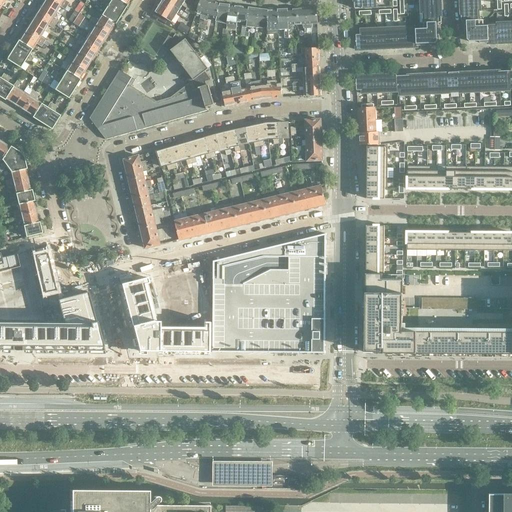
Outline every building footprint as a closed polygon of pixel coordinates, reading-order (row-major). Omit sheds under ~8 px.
[(56,0),(44,0),(42,3),(56,12),(60,6),(64,9),(67,6),(56,0)] [(90,0),(100,6),(105,9),(101,15),(114,23),(115,24),(121,14),(102,2),(99,0),(90,0)] [(127,5),(126,4),(119,0),(110,0),(109,2),(105,0),(103,0),(102,2),(121,14),(127,5)] [(182,5),(173,0),(162,0),(160,3),(177,14),(182,5)] [(173,0),(182,5),(186,8),(190,10),(192,8),(184,2),(185,0),(173,0)] [(205,16),(210,0),(209,0),(200,0),(196,13),(200,14),(199,17),(198,22),(198,24),(197,28),(200,29),(204,19),(205,16)] [(210,0),(205,16),(204,19),(200,29),(203,30),(204,26),(205,26),(207,20),(208,21),(210,17),(216,19),(217,16),(220,4),(210,0)] [(376,7),(375,0),(353,0),(354,8),(355,8),(376,7)] [(481,10),(480,0),(476,0),(460,1),(461,11),(481,10)] [(441,12),(440,2),(420,3),(421,13),(441,12)] [(42,3),(36,13),(55,25),(57,21),(52,18),(56,12),(42,3)] [(160,3),(152,16),(164,24),(167,19),(172,22),(177,14),(160,3)] [(217,16),(216,19),(216,21),(227,24),(229,5),(220,4),(217,16)] [(227,24),(226,29),(236,30),(237,22),(238,23),(240,6),(229,5),(227,24)] [(240,6),(238,23),(242,23),(241,36),(245,36),(246,27),(247,24),(249,7),(240,6)] [(249,7),(247,24),(246,27),(247,27),(256,28),(259,9),(249,7)] [(316,7),(307,8),(307,24),(308,37),(311,37),(311,33),(312,32),(312,24),(317,24),(316,7)] [(297,8),(287,9),(288,22),(288,25),(288,29),(292,29),(293,25),(298,25),(297,8)] [(307,8),(297,8),(298,25),(302,25),(303,28),(304,33),(305,37),(308,37),(307,24),(307,8)] [(259,9),(256,28),(267,28),(267,26),(267,24),(268,10),(259,9)] [(267,24),(267,26),(273,26),(275,30),(278,30),(278,26),(278,23),(277,9),(268,10),(267,24)] [(287,9),(277,9),(278,23),(278,26),(278,30),(284,29),(284,38),(288,38),(288,29),(288,25),(288,22),(287,9)] [(481,11),(481,10),(461,11),(461,21),(463,22),(483,21),(483,20),(479,20),(479,11),(481,11)] [(441,22),(441,12),(421,13),(423,13),(423,22),(419,23),(419,24),(424,24),(426,24),(438,23),(441,22)] [(36,13),(30,22),(44,31),(48,25),(53,28),(55,25),(36,13)] [(79,14),(74,23),(79,26),(85,17),(79,14)] [(92,17),(90,20),(109,32),(114,23),(101,15),(100,15),(97,20),(92,17)] [(92,27),(89,33),(103,42),(109,32),(90,20),(88,24),(92,27)] [(480,43),(479,27),(485,27),(485,26),(483,26),(483,21),(463,22),(464,22),(465,30),(466,30),(467,39),(469,42),(479,41),(479,43),(480,43)] [(30,22),(24,32),(43,44),(47,46),(49,43),(40,37),(44,31),(30,22)] [(509,43),(508,22),(497,23),(498,43),(509,43)] [(186,34),(189,28),(181,23),(178,28),(186,34)] [(438,31),(438,23),(426,24),(424,24),(419,24),(420,29),(416,29),(417,46),(425,45),(425,44),(435,43),(437,41),(437,31),(438,31)] [(498,43),(497,23),(497,25),(488,26),(485,26),(485,27),(479,27),(480,43),(488,43),(488,44),(498,43)] [(397,48),(396,27),(386,28),(387,48),(397,48)] [(407,47),(406,29),(406,30),(406,27),(396,27),(397,48),(407,47)] [(377,49),(376,28),(366,29),(367,49),(377,49)] [(387,48),(386,28),(376,28),(377,49),(387,48)] [(367,49),(366,29),(355,29),(356,35),(356,50),(361,50),(367,49)] [(417,46),(416,29),(415,29),(406,29),(407,47),(417,47),(417,46)] [(24,32),(19,40),(32,49),(32,50),(36,44),(41,47),(45,49),(47,46),(43,44),(24,32)] [(75,38),(78,39),(97,51),(103,42),(89,33),(85,39),(77,34),(75,38)] [(135,80),(119,70),(90,118),(102,126),(106,139),(146,128),(208,110),(207,107),(214,105),(208,85),(206,85),(205,81),(210,80),(210,78),(205,71),(208,69),(199,57),(202,55),(197,49),(195,51),(186,39),(182,41),(176,34),(173,38),(169,36),(171,33),(170,33),(162,47),(163,47),(171,52),(171,51),(192,79),(192,80),(192,81),(170,97),(152,103),(151,98),(147,100),(146,95),(134,88),(133,89),(130,87),(135,80)] [(81,46),(77,52),(91,60),(97,51),(78,39),(76,43),(81,46)] [(18,40),(12,50),(26,59),(31,62),(33,59),(28,55),(32,49),(19,40),(18,41),(18,40)] [(318,48),(305,48),(288,49),(289,54),(305,53),(305,57),(319,56),(318,48)] [(26,59),(12,50),(6,59),(20,68),(24,62),(29,65),(31,62),(26,59)] [(68,55),(66,58),(85,70),(91,60),(77,52),(73,58),(68,55)] [(233,55),(226,56),(228,65),(235,64),(233,55)] [(63,56),(61,60),(69,65),(65,70),(66,71),(66,70),(79,79),(85,70),(66,58),(63,56)] [(319,56),(305,57),(305,63),(292,64),(292,68),(306,67),(319,67),(319,56)] [(319,67),(306,67),(292,68),(292,72),(302,71),(303,77),(306,77),(320,76),(319,67)] [(47,73),(43,70),(38,79),(41,81),(47,73)] [(52,71),(50,74),(55,77),(74,89),(80,79),(79,79),(66,70),(66,71),(62,77),(52,71)] [(492,91),(491,71),(480,72),(481,92),(492,91)] [(502,91),(501,71),(491,71),(492,91),(502,91)] [(510,91),(509,71),(501,71),(502,91),(510,91)] [(460,93),(459,73),(459,72),(448,72),(448,73),(450,93),(450,92),(459,92),(459,93),(460,93)] [(471,92),(470,72),(459,73),(460,93),(471,92)] [(481,92),(480,72),(470,72),(471,92),(481,92)] [(246,87),(242,88),(243,95),(244,102),(253,100),(251,87),(250,83),(248,73),(244,74),(246,87)] [(450,93),(448,73),(438,74),(439,94),(450,93)] [(387,92),(386,74),(376,75),(377,93),(387,92)] [(387,92),(397,92),(396,74),(386,74),(387,92)] [(429,94),(428,74),(417,75),(418,95),(429,94)] [(439,94),(438,74),(428,74),(429,94),(439,94)] [(3,80),(0,85),(0,96),(5,100),(13,86),(7,82),(10,77),(7,75),(3,80)] [(367,93),(366,75),(356,76),(356,90),(357,94),(367,93)] [(377,93),(376,75),(366,75),(367,93),(377,93)] [(408,95),(407,75),(398,76),(399,96),(408,95)] [(418,95),(417,75),(407,75),(408,95),(418,95)] [(234,76),(229,77),(230,83),(231,87),(232,90),(232,91),(233,94),(235,104),(244,102),(242,88),(240,82),(235,83),(234,76)] [(320,76),(306,77),(303,77),(303,87),(306,87),(320,86),(320,76)] [(74,89),(55,77),(49,87),(68,98),(74,89)] [(13,86),(5,100),(14,105),(22,91),(17,88),(20,83),(16,80),(14,83),(13,86)] [(267,84),(261,85),(263,98),(273,97),(272,84),(272,80),(267,81),(267,84)] [(276,80),(272,80),(272,84),(273,97),(278,97),(282,97),(282,95),(282,91),(281,87),(282,87),(282,84),(281,84),(277,84),(276,84),(276,80)] [(254,83),(250,83),(251,87),(253,100),(263,98),(261,85),(260,82),(254,83)] [(320,86),(306,87),(293,87),(293,91),(303,91),(304,96),(321,95),(320,86)] [(23,111),(35,92),(32,90),(31,92),(24,87),(22,91),(14,105),(23,111)] [(231,87),(222,89),(222,92),(225,103),(225,106),(235,104),(233,94),(232,91),(232,90),(231,87)] [(35,92),(23,111),(32,117),(41,103),(41,104),(42,103),(35,99),(39,94),(35,92)] [(41,103),(32,117),(42,123),(50,109),(53,104),(50,102),(47,107),(41,104),(41,103)] [(50,109),(42,123),(51,129),(60,115),(54,112),(57,107),(53,104),(50,109)] [(375,120),(374,108),(358,109),(358,110),(357,111),(358,115),(359,116),(359,120),(375,120)] [(300,126),(300,131),(321,130),(320,119),(305,120),(305,123),(304,123),(305,126),(300,126)] [(376,132),(375,120),(359,120),(359,126),(358,127),(358,131),(359,131),(360,133),(376,132)] [(266,123),(256,126),(261,146),(264,145),(263,141),(269,139),(266,123)] [(278,123),(266,123),(269,139),(273,139),(274,144),(278,144),(278,123)] [(288,123),(278,123),(278,144),(283,144),(283,139),(289,138),(289,125),(288,125),(288,123)] [(250,125),(246,126),(250,143),(254,143),(257,154),(262,153),(261,146),(256,126),(251,127),(250,125)] [(240,129),(237,130),(241,150),(245,149),(244,145),(250,143),(246,126),(240,128),(240,129)] [(237,130),(226,132),(230,148),(234,147),(235,151),(241,150),(237,130)] [(300,131),(296,131),(296,136),(300,135),(300,136),(305,135),(305,140),(305,141),(321,140),(321,130),(300,131)] [(225,132),(216,135),(221,152),(225,151),(226,155),(231,154),(230,149),(231,149),(230,148),(226,132),(225,132)] [(376,132),(360,133),(360,145),(378,145),(378,132),(376,132)] [(215,135),(207,137),(212,157),(216,156),(215,152),(218,151),(219,152),(221,152),(216,135),(215,135)] [(201,138),(196,139),(200,156),(205,155),(207,159),(212,157),(207,137),(201,139),(201,138)] [(190,142),(187,143),(193,163),(197,162),(195,157),(200,156),(196,139),(190,141),(190,142)] [(301,146),(291,146),(291,151),(297,151),(301,151),(322,150),(321,140),(305,141),(305,146),(301,146)] [(0,141),(0,160),(1,161),(2,160),(1,160),(9,147),(0,141)] [(187,143),(178,146),(182,161),(186,160),(187,165),(193,163),(187,143)] [(1,160),(2,160),(4,163),(1,166),(3,169),(6,167),(22,155),(20,153),(10,146),(10,147),(9,147),(1,160)] [(178,146),(167,149),(173,169),(182,166),(181,162),(182,161),(178,146)] [(387,147),(367,147),(367,157),(387,157),(387,147)] [(158,154),(157,154),(161,167),(167,166),(168,170),(173,169),(167,149),(157,152),(158,154)] [(322,160),(322,150),(301,151),(301,155),(306,155),(306,162),(320,161),(320,160),(322,160)] [(23,157),(22,155),(6,167),(8,169),(10,172),(26,169),(23,157)] [(124,160),(126,170),(146,164),(146,160),(141,162),(140,158),(139,158),(139,156),(124,160)] [(387,157),(367,157),(367,167),(387,168),(387,157)] [(270,158),(262,160),(263,162),(264,167),(272,165),(270,158)] [(146,164),(126,170),(128,174),(126,175),(128,180),(144,175),(143,171),(148,170),(146,164)] [(417,166),(407,166),(407,189),(417,189),(417,166)] [(427,166),(417,166),(417,189),(427,189),(427,166)] [(437,166),(427,166),(427,189),(436,189),(437,166)] [(446,166),(437,166),(436,189),(446,189),(446,166)] [(456,166),(446,166),(446,189),(456,189),(456,166)] [(465,166),(456,166),(456,189),(465,189),(465,166)] [(475,166),(465,166),(465,189),(475,189),(475,166)] [(485,166),(475,166),(475,189),(484,189),(485,166)] [(494,167),(485,166),(484,189),(494,189),(494,167)] [(387,168),(367,167),(367,178),(387,178),(387,168)] [(504,167),(494,167),(494,189),(504,189),(504,167)] [(5,181),(6,185),(28,179),(26,169),(10,172),(9,172),(9,173),(11,179),(5,181)] [(144,175),(128,180),(129,185),(130,185),(131,190),(151,184),(150,180),(146,181),(144,175)] [(387,178),(367,178),(366,188),(387,188),(387,178)] [(30,190),(28,179),(6,185),(7,188),(13,187),(15,193),(30,190)] [(173,184),(174,189),(182,188),(180,180),(176,181),(177,183),(173,184)] [(158,182),(156,182),(157,186),(159,193),(164,191),(165,191),(163,181),(161,181),(158,182)] [(151,184),(131,190),(134,200),(148,196),(149,196),(149,195),(148,190),(153,189),(151,184)] [(320,185),(307,188),(311,208),(326,204),(324,195),(325,194),(325,187),(322,187),(322,186),(320,186),(320,185)] [(307,188),(292,192),(297,211),(311,208),(307,188)] [(387,188),(366,188),(366,193),(366,199),(384,199),(384,189),(387,189),(387,188)] [(34,201),(31,190),(30,190),(15,193),(16,201),(11,202),(12,206),(17,205),(33,201),(34,201)] [(159,193),(149,195),(149,196),(148,196),(134,200),(136,209),(152,205),(150,200),(160,198),(165,196),(164,191),(159,193)] [(292,192),(277,195),(282,215),(297,211),(292,192)] [(277,195),(262,199),(267,218),(282,215),(277,195)] [(262,199),(248,202),(253,222),(267,218),(262,199)] [(36,212),(33,201),(17,205),(19,211),(13,213),(14,217),(15,217),(36,212)] [(232,203),(233,206),(238,225),(253,222),(248,202),(239,204),(238,201),(232,203)] [(233,206),(232,203),(217,206),(218,210),(223,229),(238,225),(233,206)] [(152,205),(136,209),(138,219),(159,214),(163,213),(162,208),(153,210),(152,205)] [(204,213),(208,232),(223,229),(218,210),(204,213)] [(159,214),(138,219),(139,223),(138,223),(139,229),(156,225),(156,224),(161,223),(160,218),(170,216),(170,211),(163,213),(159,214)] [(38,222),(36,212),(15,217),(15,220),(21,219),(23,226),(38,222)] [(194,236),(189,217),(188,213),(173,216),(175,220),(174,220),(179,239),(194,236)] [(204,213),(189,217),(194,236),(208,232),(204,213)] [(41,233),(39,222),(38,222),(23,226),(17,227),(18,231),(24,230),(25,237),(39,234),(39,233),(41,233)] [(156,225),(139,229),(141,234),(142,233),(143,238),(163,233),(168,232),(166,228),(162,228),(158,230),(156,225)] [(366,225),(366,235),(384,236),(384,226),(366,225)] [(163,233),(143,238),(146,248),(160,244),(160,242),(160,239),(164,238),(169,236),(168,232),(163,233)] [(417,232),(407,232),(407,250),(417,250),(417,232)] [(426,232),(417,232),(417,250),(426,250),(426,232)] [(436,232),(426,232),(426,250),(436,250),(436,232)] [(446,232),(436,232),(436,250),(445,250),(446,232)] [(455,232),(446,232),(445,250),(455,250),(455,232)] [(465,232),(455,232),(455,250),(465,250),(465,232)] [(474,232),(465,232),(465,250),(474,250),(474,232)] [(484,233),(474,232),(474,250),(484,250),(484,233)] [(511,232),(503,233),(503,251),(511,250),(511,232)] [(494,233),(484,233),(484,250),(493,251),(494,233)] [(503,233),(494,233),(493,251),(503,251),(503,233)] [(217,278),(213,278),(213,322),(213,352),(316,353),(323,353),(325,353),(326,264),(326,234),(217,260),(217,261),(217,278)] [(384,236),(366,235),(366,245),(384,245),(384,236)] [(384,245),(366,245),(366,255),(384,255),(384,245)] [(38,249),(34,249),(39,271),(43,270),(50,269),(45,247),(38,249)] [(18,261),(16,254),(7,256),(10,266),(17,265),(16,261),(18,261)] [(384,255),(366,255),(366,264),(384,264),(384,255)] [(384,264),(366,264),(366,274),(382,274),(384,274),(384,264)] [(43,270),(39,271),(44,293),(48,292),(55,291),(50,269),(43,270)] [(382,274),(366,274),(366,279),(366,307),(365,352),(382,352),(382,349),(385,349),(400,350),(400,353),(401,354),(511,354),(511,308),(477,308),(421,308),(403,308),(403,301),(403,294),(403,286),(403,279),(382,279),(382,275),(384,275),(384,274),(382,274)] [(120,284),(120,285),(121,290),(122,295),(124,301),(125,306),(126,311),(128,316),(129,321),(134,339),(135,346),(136,350),(137,351),(138,351),(138,352),(139,352),(144,352),(149,352),(156,352),(162,352),(168,352),(173,352),(179,352),(184,352),(190,352),(195,352),(201,352),(206,352),(211,352),(212,352),(212,322),(205,322),(205,324),(158,324),(158,322),(157,322),(147,283),(148,283),(146,278),(128,282),(120,284)] [(0,350),(1,350),(8,351),(9,351),(11,351),(11,346),(13,346),(18,346),(20,346),(20,351),(22,351),(23,351),(30,351),(31,351),(33,351),(34,351),(42,351),(44,351),(52,351),(54,351),(55,351),(63,351),(65,351),(73,351),(74,351),(76,351),(77,351),(84,351),(85,351),(87,351),(88,351),(96,351),(98,351),(98,350),(102,350),(100,344),(101,344),(87,292),(57,300),(56,296),(51,298),(56,315),(60,314),(62,319),(62,321),(43,321),(21,320),(21,323),(11,323),(11,320),(0,320),(0,350)] [(478,307),(478,297),(422,296),(422,306),(478,307)] [(10,372),(10,383),(27,384),(28,373),(24,373),(10,372)] [(299,474),(274,473),(273,487),(298,488),(299,474)] [(208,511),(208,506),(157,505),(157,502),(158,501),(158,498),(155,496),(154,496),(152,497),(147,502),(147,499),(139,491),(78,490),(69,498),(69,511),(64,511),(65,510),(60,509),(55,510),(52,510),(50,511),(48,511),(208,511)] [(511,511),(511,494),(490,494),(489,511),(511,511)]
